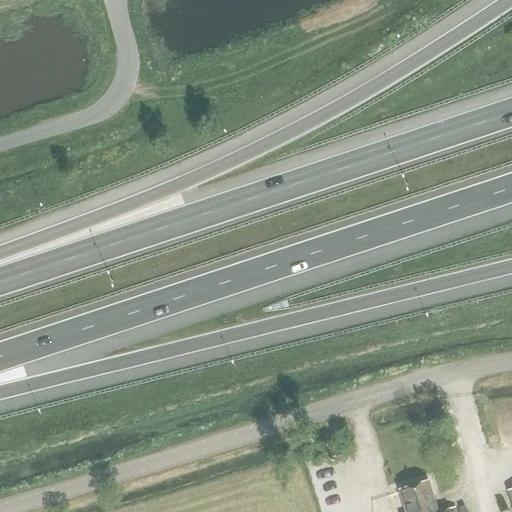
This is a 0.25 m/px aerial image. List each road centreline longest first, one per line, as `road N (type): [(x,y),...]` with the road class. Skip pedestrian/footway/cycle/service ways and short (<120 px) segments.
road 1 (motorway): [(510,0),(260,148),(0,262)]
road 2 (motorway): [(0,356),(511,186)]
road 3 (motorway): [(511,112),(0,281)]
road 4 (tertiary): [(0,511),(423,380),(511,361)]
road 5 (motorway): [(0,388),(511,265)]
road 6 (unclassified): [(111,0),(126,75),(112,110),(0,148)]
